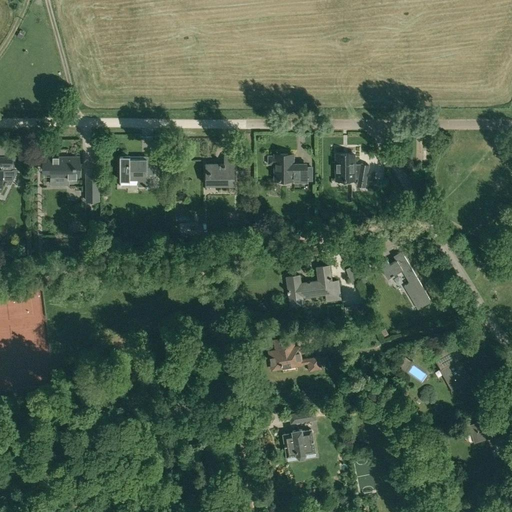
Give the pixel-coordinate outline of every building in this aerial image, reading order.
[(0,190),(2,191),(6,184),(11,184),(18,169),(15,169),(15,145),(11,145),(12,156),(0,155),(0,190)] [(205,164),(206,185),(235,185),(234,155),(224,155),(224,164),(205,164)] [(307,183),(307,165),(294,165),(294,155),(274,155),(268,155),(268,164),(274,164),(274,180),(294,180),(294,183),(307,183)] [(355,165),(355,155),(335,155),(335,179),(355,179),(355,178),(359,178),(357,186),(365,187),(369,165),(361,164),(361,165),(355,165)] [(68,156),(42,156),(43,173),(51,173),(51,177),(69,177),(80,177),(79,156),(68,156)] [(154,174),(154,156),(140,156),(140,159),(130,159),(130,156),(120,156),(121,180),(138,180),(138,186),(150,186),(150,174),(154,174)] [(365,193),(374,194),(378,171),(369,170),(365,193)] [(86,184),(86,200),(102,200),(102,184),(86,184)] [(174,213),(165,213),(165,222),(173,222),(174,213)] [(199,229),(180,231),(181,239),(200,236),(199,229)] [(387,260),(380,264),(388,278),(403,270),(410,282),(404,285),(418,309),(431,301),(402,252),(395,257),(397,261),(390,265),(387,260)] [(346,267),(350,277),(353,276),(359,286),(367,281),(364,276),(370,273),(362,258),(346,267)] [(318,280),(301,283),(300,275),(287,277),(288,290),(288,293),(289,293),(289,299),(326,294),(327,301),(341,299),(339,280),(332,281),(330,265),(317,267),(318,280)] [(322,368),(322,367),(328,366),(326,356),(320,357),(320,356),(301,359),(299,346),(294,347),(293,337),(275,340),(276,350),(269,351),(272,369),(308,363),(309,371),(322,368)] [(454,342),(433,354),(453,390),(471,380),(459,358),(462,357),(454,342)] [(343,381),(345,388),(358,384),(355,376),(343,381)] [(314,410),(302,412),(303,421),(316,419),(314,410)] [(470,426),(475,441),(492,435),(493,439),(502,437),(496,417),(487,420),(470,426)] [(293,432),(283,434),(287,456),(288,460),(299,458),(304,457),(316,455),(315,451),(311,429),(302,431),(302,429),(292,431),(293,432)] [(303,460),(294,463),(296,470),(305,467),(303,460)] [(511,499),(511,500),(494,505),(495,511),(511,505),(511,499)]
